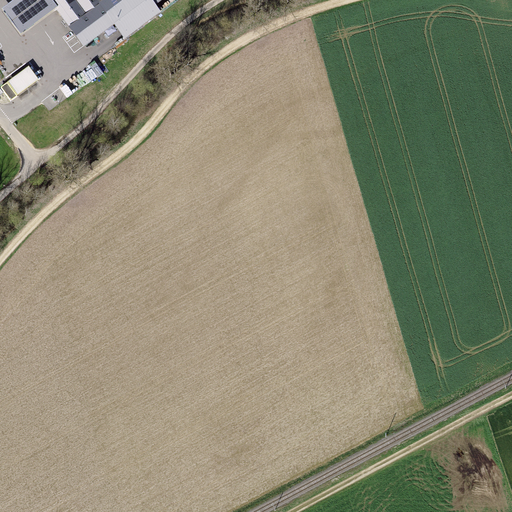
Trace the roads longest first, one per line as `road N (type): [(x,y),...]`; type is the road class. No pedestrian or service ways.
road 1 (track): [(355,0),(267,26),(205,66),(141,134),(0,255)]
road 2 (track): [(511,395),(292,511)]
road 3 (unclassified): [(37,163),(171,33),(219,0)]
